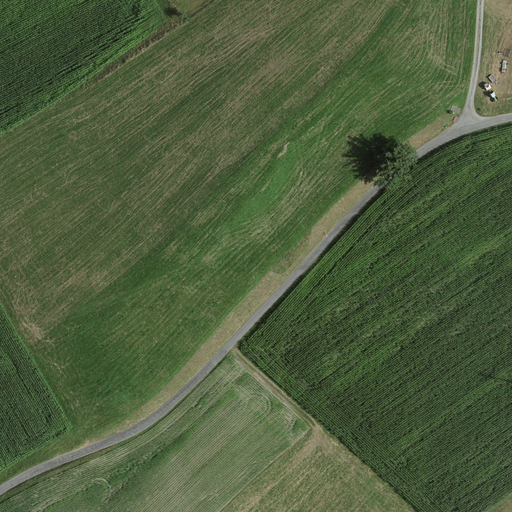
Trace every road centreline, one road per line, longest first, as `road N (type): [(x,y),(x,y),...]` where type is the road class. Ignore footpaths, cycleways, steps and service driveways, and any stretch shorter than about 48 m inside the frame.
road 1 (unclassified): [(511,117),(430,141),(359,201),(178,396),(133,431),(0,488)]
road 2 (track): [(480,0),(467,126)]
